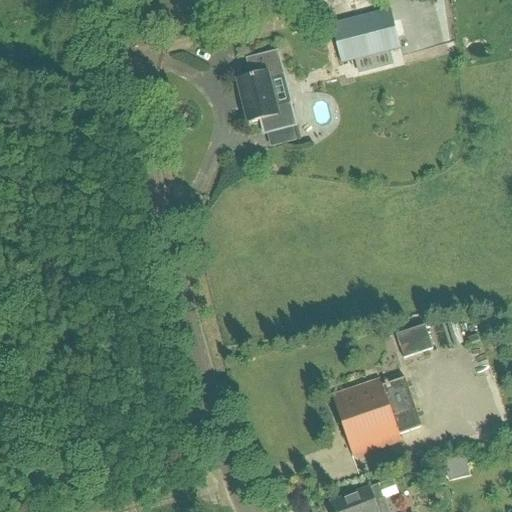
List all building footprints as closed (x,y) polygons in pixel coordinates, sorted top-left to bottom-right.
[(341,64),(400,51),(390,12),(332,26),(341,64)] [(277,108),(270,81),(284,78),(278,54),(247,62),(251,79),(238,83),(249,126),(261,123),(264,137),(296,129),(290,105),(277,108)] [(456,347),(465,345),(459,326),(450,329),(456,347)] [(405,360),(434,350),(426,327),(397,337),(405,360)] [(422,430),(405,381),(382,389),(379,382),(333,398),(355,460),(401,444),(399,438),(422,430)] [(497,413),(472,420),(475,430),(500,423),(497,413)] [(385,500),(379,486),(330,506),(332,511),(390,511),(386,499),(385,500)]
